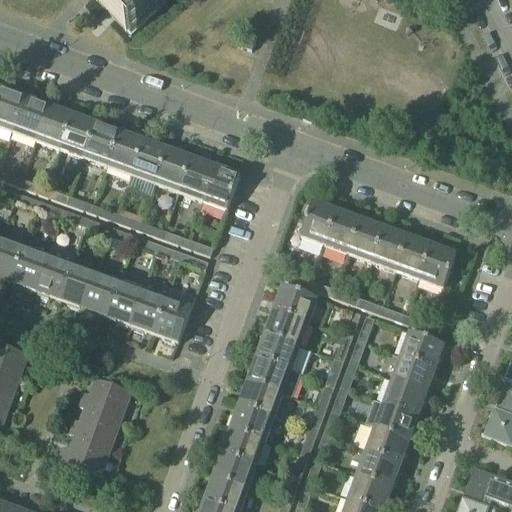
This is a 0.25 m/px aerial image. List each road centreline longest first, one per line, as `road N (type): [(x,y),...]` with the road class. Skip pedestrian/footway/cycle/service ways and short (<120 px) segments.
road 1 (residential): [(163,511),(294,146)]
road 2 (residential): [(294,146),(0,39)]
road 3 (residential): [(511,224),(294,146)]
road 4 (residential): [(511,294),(434,511)]
